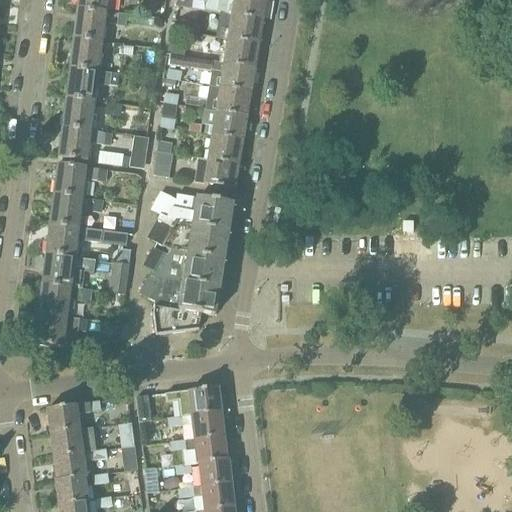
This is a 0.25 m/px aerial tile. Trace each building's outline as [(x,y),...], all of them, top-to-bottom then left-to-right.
[(78,0),(77,10),(105,14),(106,0),(78,0)] [(191,0),(176,0),(176,9),(190,11),(191,0)] [(221,0),(219,15),(231,17),(262,22),(265,0),(221,0)] [(77,10),(73,40),(101,44),(105,14),(77,10)] [(127,16),(117,15),(116,28),(125,29),(127,16)] [(231,17),(227,41),(258,46),(262,22),(231,17)] [(189,24),(174,22),(172,33),(187,35),(189,24)] [(73,40),(69,70),(97,73),(101,44),(73,40)] [(223,65),(254,70),(258,46),(227,41),(223,65)] [(115,45),(113,57),(120,58),(122,46),(115,45)] [(171,46),(169,55),(183,58),(185,48),(171,46)] [(170,57),(168,66),(210,72),(212,64),(170,57)] [(213,63),(209,87),(250,94),(254,70),(223,65),(213,63)] [(69,70),(66,100),(93,103),(95,86),(118,89),(120,76),(97,73),(69,70)] [(182,72),(167,70),(166,81),(175,83),(180,83),(182,72)] [(142,80),(140,93),(154,95),(155,82),(142,80)] [(163,81),(162,88),(174,90),(175,83),(166,81),(163,81)] [(209,87),(205,111),(215,113),(246,118),(250,94),(209,87)] [(179,98),(165,96),(163,105),(178,107),(179,98)] [(66,100),(62,129),(89,133),(93,103),(66,100)] [(106,104),(105,117),(113,118),(113,114),(128,116),(129,107),(106,104)] [(163,105),(162,115),(176,117),(178,107),(163,105)] [(215,113),(211,137),(242,142),(246,118),(215,113)] [(175,121),(161,118),(159,129),(173,131),(175,121)] [(62,129),(58,160),(86,164),(88,145),(110,148),(112,136),(89,133),(62,129)] [(211,137),(207,161),(238,166),(242,142),(211,137)] [(148,140),(133,138),(130,159),(122,157),(120,167),(129,168),(129,169),(144,171),(148,140)] [(157,143),(156,154),(170,156),(172,145),(157,143)] [(172,156),(170,156),(156,154),(152,177),(169,179),(172,156)] [(198,160),(194,184),(234,191),(238,166),(207,161),(198,160)] [(57,166),(53,196),(81,200),(83,182),(104,184),(106,172),(57,166)] [(159,216),(155,222),(227,234),(232,205),(176,196),(175,202),(160,194),(151,211),(159,216)] [(53,196),(49,226),(77,230),(81,200),(53,196)] [(94,202),(93,213),(101,214),(102,203),(94,202)] [(401,220),(401,235),(416,235),(416,220),(401,220)] [(170,252),(169,253),(222,261),(227,234),(155,222),(146,239),(170,252)] [(49,226),(46,256),(73,260),(73,259),(76,241),(100,244),(101,233),(77,230),(49,226)] [(148,276),(147,278),(218,289),(222,261),(169,253),(167,257),(152,249),(142,267),(153,273),(150,278),(148,276)] [(46,256),(42,286),(70,289),(80,291),(83,273),(93,274),(95,262),(73,259),(73,260),(46,256)] [(113,264),(111,284),(126,286),(126,285),(128,267),(113,264)] [(213,317),(218,289),(147,278),(138,295),(154,304),(154,308),(152,316),(155,336),(198,331),(201,316),(213,317)] [(42,286),(38,316),(66,319),(70,289),(42,286)] [(92,291),(82,290),(81,303),(90,304),(92,291)] [(38,316),(34,346),(62,350),(76,348),(78,332),(79,321),(66,319),(38,316)] [(79,321),(78,332),(85,334),(87,322),(79,321)] [(217,389),(164,396),(165,404),(178,403),(179,418),(180,418),(220,413),(217,389)] [(146,398),(135,399),(138,420),(148,419),(146,398)] [(99,403),(46,410),(49,435),(79,431),(77,416),(100,412),(99,403)] [(180,418),(166,420),(167,429),(182,427),(190,426),(192,441),(223,437),(220,413),(180,418)] [(118,427),(120,450),(134,448),(131,425),(118,427)] [(79,431),(49,435),(53,460),(91,455),(91,454),(95,454),(92,430),(79,431)] [(192,441),(169,444),(170,453),(193,450),(195,465),(197,465),(226,461),(223,437),(192,441)] [(95,454),(91,454),(91,455),(92,463),(107,461),(106,452),(95,454)] [(91,455),(53,460),(56,483),(84,479),(84,480),(86,480),(84,464),(92,463),(91,455)] [(226,461),(197,465),(200,488),(230,485),(228,461),(226,461)] [(175,477),(191,475),(190,465),(174,467),(175,477)] [(107,475),(91,477),(93,487),(108,485),(107,475)] [(56,484),(54,484),(57,507),(87,502),(84,480),(84,479),(56,483),(56,484)] [(157,481),(146,482),(147,495),(159,493),(157,481)] [(200,488),(177,491),(178,500),(201,497),(202,511),(203,511),(233,508),(230,485),(200,488)] [(111,499),(95,501),(96,510),(112,509),(111,499)] [(88,511),(87,502),(57,507),(57,511),(88,511)]
